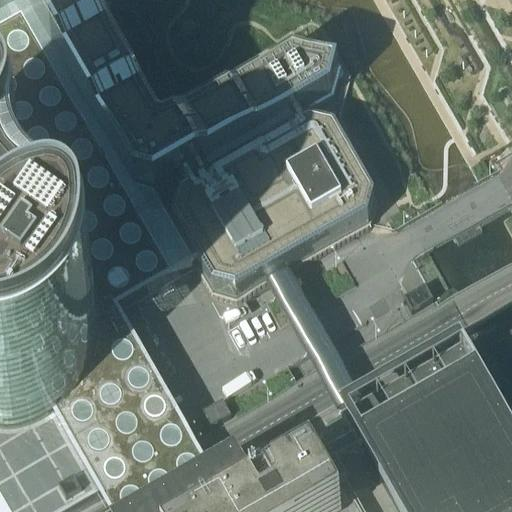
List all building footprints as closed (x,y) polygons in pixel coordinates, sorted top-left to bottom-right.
[(351,147),(350,145),(350,144),(349,142),(348,142),(347,140),(348,140),(346,137),(345,135),(343,132),(343,133),(342,131),(342,130),(341,128),(340,128),(338,125),(339,123),(340,120),(340,117),(341,118),(342,115),(341,115),(342,112),(343,109),(346,97),(347,94),(347,91),(348,92),(349,89),(348,88),(349,87),(347,84),(346,81),(345,81),(344,79),(345,79),(343,76),(343,77),(342,75),(342,74),(341,72),(340,72),(339,70),(338,67),(337,67),(336,65),(337,65),(335,62),(335,63),(334,60),(332,58),(331,56),(330,53),(329,53),(328,51),(329,51),(327,48),(326,47),(323,46),(320,45),(320,46),(318,45),(315,44),(312,43),(281,61),(283,65),(219,101),(176,89),(124,0),(0,0),(0,463),(27,511),(82,511),(98,503),(103,511),(187,511),(220,493),(117,324),(169,290),(196,276),(197,276),(198,278),(197,278),(199,281),(200,283),(202,285),(203,287),(203,288),(204,290),(205,290),(206,292),(205,292),(207,295),(208,297),(210,300),(210,299),(211,302),(214,302),(214,303),(217,304),(217,303),(220,304),(219,304),(222,305),(223,305),(225,305),(225,306),(228,306),(230,307),(233,308),(233,307),(236,308),(238,307),(241,306),(241,305),(243,304),(243,305),(246,303),(245,303),(247,302),(248,302),(250,300),(252,299),(255,298),(255,297),(257,296),(257,297),(260,295),(262,294),(264,292),(266,291),(269,290),(269,289),(271,288),(271,289),(274,287),(276,286),(279,284),(278,284),(280,283),(283,282),(283,281),(285,280),(285,281),(287,279),(288,279),(290,278),(293,276),(292,276),(294,275),(295,275),(297,274),(297,273),(299,272),(299,273),(302,271),(304,269),(304,270),(307,268),(306,268),(308,267),(309,267),(311,266),(311,265),(313,264),(316,263),(318,261),(318,262),(321,260),(320,260),(322,259),(323,259),(325,258),(325,257),(327,256),(330,255),(330,254),(332,253),(332,254),(335,252),(334,252),(336,251),(337,251),(339,250),(339,249),(341,248),(344,247),(344,246),(346,245),(346,246),(349,244),(348,244),(350,243),(351,243),(353,241),(355,240),(358,239),(358,238),(360,237),(360,238),(363,236),(365,235),(367,233),(369,232),(370,229),(371,229),(371,228),(371,226),(372,224),(373,221),(372,221),(373,218),(373,219),(374,216),(374,215),(374,213),(375,213),(376,210),(375,210),(376,207),(375,205),(374,202),(373,202),(372,200),(373,200),(371,197),(371,198),(369,196),(370,195),(368,193),(367,191),(366,188),(365,188),(364,186),(363,183),(363,184),(361,182),(362,181),(360,179),(359,177),(358,174),(357,174),(356,172),(355,169),(353,167),(354,167),(352,165),(351,163),(349,160),(356,156),(353,149),(351,146),(351,147)] [(403,303),(403,304),(411,317),(432,305),(424,291),(403,303)] [(359,447),(392,511),(511,511),(511,442),(468,355),(419,380),(426,394),(411,402),(418,417),(359,447)] [(201,418),(202,419),(210,432),(230,421),(222,407),(201,418)] [(258,485),(255,486),(250,489),(249,487),(248,488),(249,490),(241,494),(235,484),(220,493),(187,511),(358,511),(328,460),(319,444),(256,481),(258,485)]
